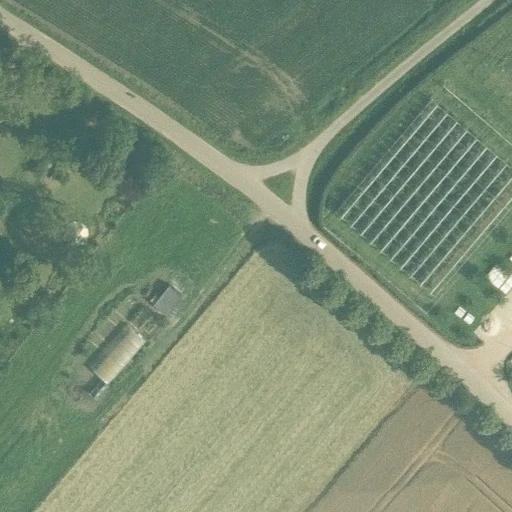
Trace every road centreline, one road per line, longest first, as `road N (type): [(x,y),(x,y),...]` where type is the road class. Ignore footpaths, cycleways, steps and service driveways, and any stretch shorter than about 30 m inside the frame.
road 1 (unclassified): [(236,176),(0,21)]
road 2 (unclassified): [(511,409),(301,226)]
road 3 (unclassified): [(309,154),(490,0)]
